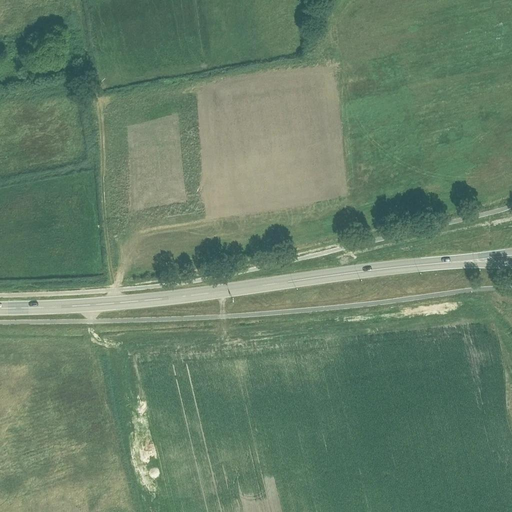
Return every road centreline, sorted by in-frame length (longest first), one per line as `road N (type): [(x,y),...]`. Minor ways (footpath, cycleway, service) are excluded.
road 1 (primary): [(0,309),(113,304),(457,262)]
road 2 (track): [(77,0),(113,304)]
